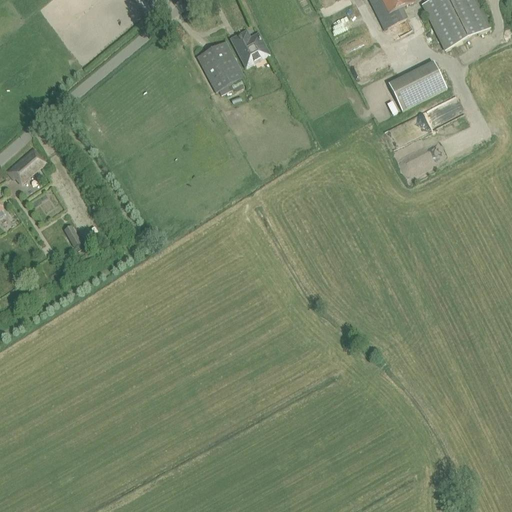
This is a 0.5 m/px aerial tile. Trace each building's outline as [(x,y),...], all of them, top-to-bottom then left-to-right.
[(369,0),(385,31),(422,13),(415,0),(369,0)] [(424,0),(426,3),(422,5),(446,53),(490,31),(474,0),(424,0)] [(247,34),(246,34),(232,42),(247,70),(270,58),(258,37),(250,41),(248,36),(247,34)] [(245,80),(231,53),(228,48),(226,44),(217,48),(197,59),(216,95),(245,80)] [(447,90),(434,64),(398,82),(389,86),(402,113),(447,90)] [(421,170),(456,156),(447,137),(412,152),(415,160),(416,160),(421,170)] [(46,165),(34,151),(7,174),(14,182),(18,178),(24,185),(46,165)] [(72,228),(65,232),(75,250),(82,246),(72,228)]
